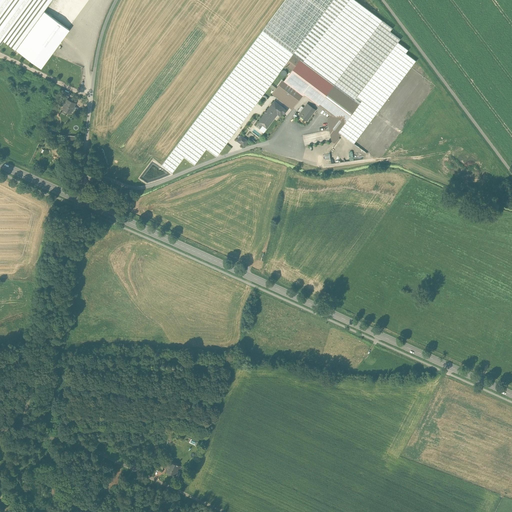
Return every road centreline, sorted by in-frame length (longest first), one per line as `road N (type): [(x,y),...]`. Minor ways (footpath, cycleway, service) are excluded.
road 1 (primary): [(79,199),(511,394)]
road 2 (unclassified): [(0,430),(82,446),(226,511)]
road 3 (unclassified): [(79,199),(31,386),(0,414)]
road 4 (track): [(117,0),(100,47),(79,199)]
